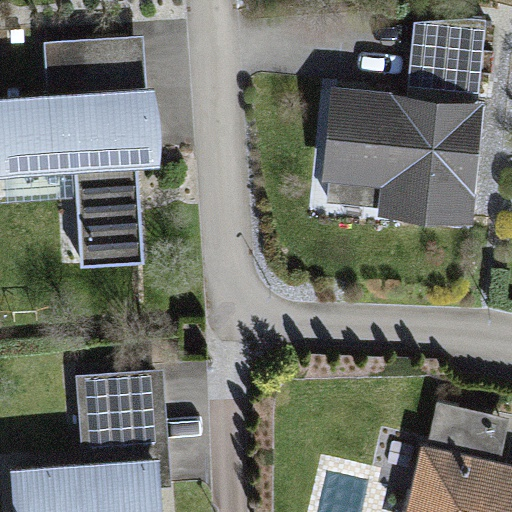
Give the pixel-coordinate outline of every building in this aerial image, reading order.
[(479,20),(407,15),(403,78),(317,72),(309,197),(466,207),(479,20)] [(47,83),(0,85),(0,157),(70,155),(74,251),(149,248),(142,30),(45,33),(47,83)] [(147,362),(68,367),(73,439),(152,434),(147,362)] [(511,511),(511,455),(415,433),(396,511),(511,511)] [(147,511),(144,449),(0,457),(0,511),(147,511)]
